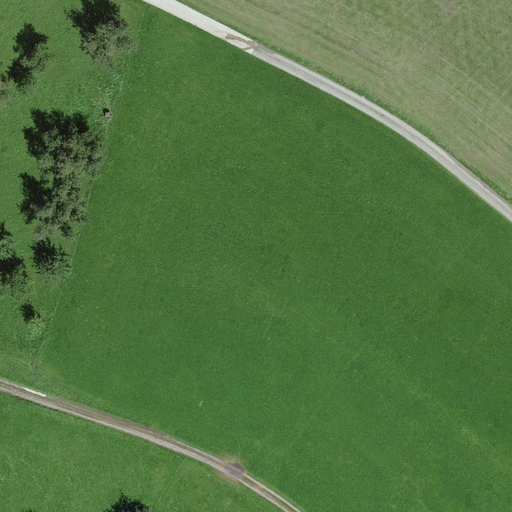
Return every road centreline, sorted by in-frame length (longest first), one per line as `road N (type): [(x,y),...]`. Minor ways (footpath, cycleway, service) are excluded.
road 1 (track): [(511,214),(406,133),(156,0)]
road 2 (track): [(286,511),(238,476),(0,388)]
